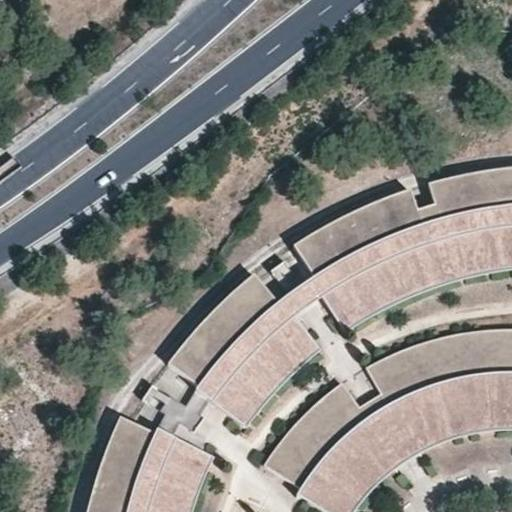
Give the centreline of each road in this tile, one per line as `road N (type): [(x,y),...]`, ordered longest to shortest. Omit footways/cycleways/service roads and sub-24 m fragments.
road 1 (primary): [(0,248),(202,108),(336,0)]
road 2 (primary): [(229,0),(0,184)]
